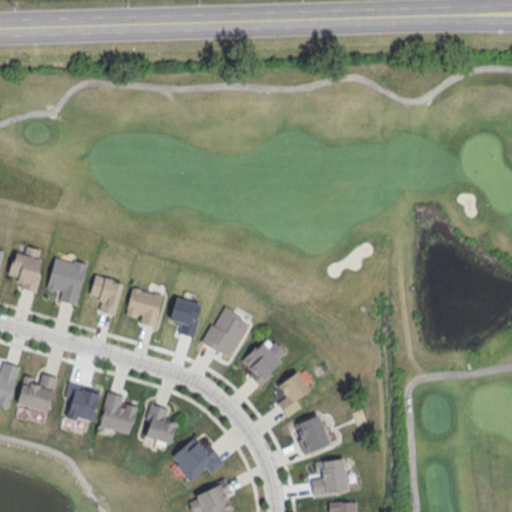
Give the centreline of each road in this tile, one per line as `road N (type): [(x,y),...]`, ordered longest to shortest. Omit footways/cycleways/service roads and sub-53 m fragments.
road 1 (secondary): [(0,28),(511,13)]
road 2 (residential): [(229,409),(178,375),(0,322)]
